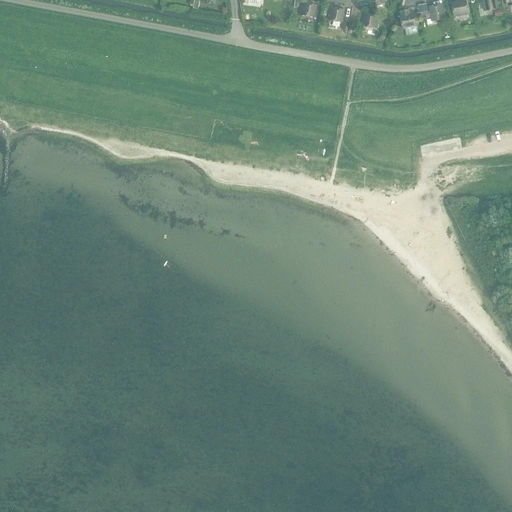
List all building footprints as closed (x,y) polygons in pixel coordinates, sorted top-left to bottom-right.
[(452,3),(454,16),(469,13),(466,0),(452,3)] [(482,0),(485,11),(498,8),(496,0),(482,0)] [(299,15),(314,18),(316,5),(302,2),(299,15)] [(429,7),(432,21),(445,19),(442,5),(429,7)] [(327,20),(342,22),(344,9),(329,7),(327,20)] [(362,26),(377,28),(379,16),(364,13),(362,26)] [(401,15),(403,29),(417,26),(415,13),(401,15)]
